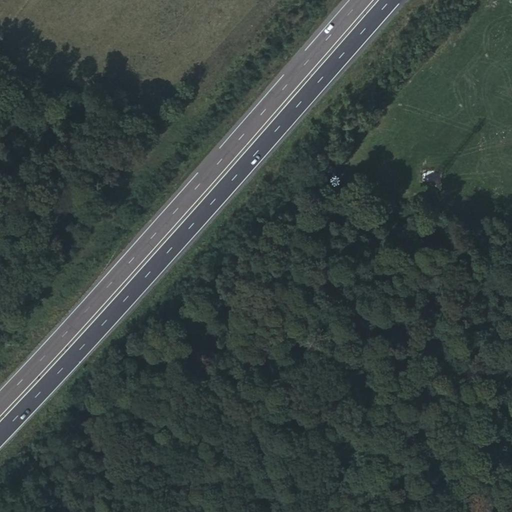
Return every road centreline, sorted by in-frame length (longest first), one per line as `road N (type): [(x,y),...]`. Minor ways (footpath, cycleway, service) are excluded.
road 1 (motorway): [(0,436),(392,0)]
road 2 (motorway): [(360,0),(0,398)]
